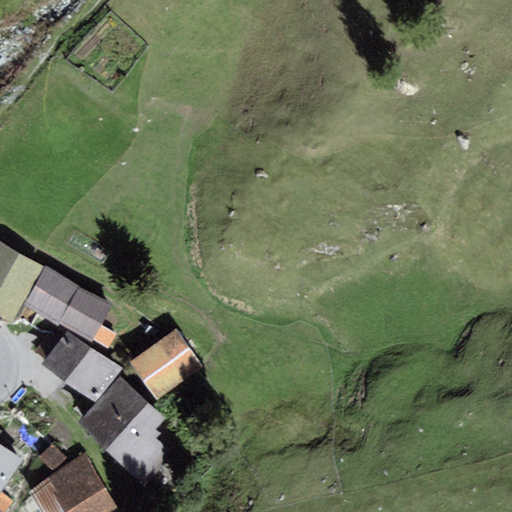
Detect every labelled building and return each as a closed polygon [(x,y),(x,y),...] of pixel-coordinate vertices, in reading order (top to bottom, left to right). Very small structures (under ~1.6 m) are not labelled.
[(49,270),(1,244),(0,245),(0,311),(20,322),(29,306),(49,270)] [(116,308),(49,270),(29,306),(113,353),(122,336),(106,327),(116,308)] [(101,404),(125,370),(72,333),(48,367),(101,404)] [(206,370),(180,333),(135,365),(161,402),(206,370)] [(170,421),(125,379),(83,424),(150,486),(176,457),(158,440),(164,435),(160,431),(170,421)] [(28,462),(0,441),(0,507),(6,511),(8,511),(16,503),(4,494),(28,462)] [(70,460),(55,447),(42,462),(56,475),(70,460)] [(114,511),(119,509),(88,458),(33,491),(45,511),(114,511)]
